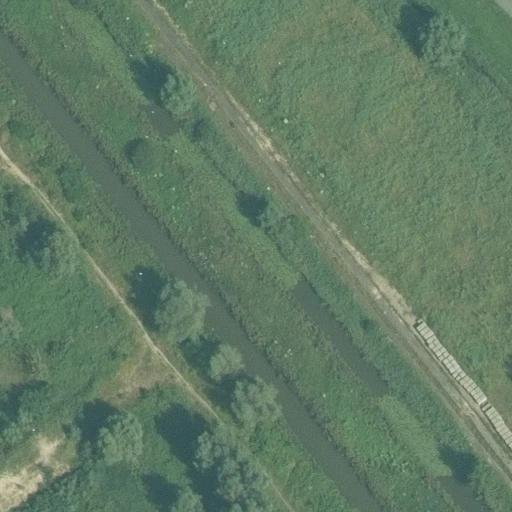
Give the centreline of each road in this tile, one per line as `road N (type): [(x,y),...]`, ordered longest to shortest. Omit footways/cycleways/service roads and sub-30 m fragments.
road 1 (residential): [(7,150),(175,365)]
road 2 (residential): [(175,365),(0,491)]
road 3 (residential): [(175,365),(290,511)]
